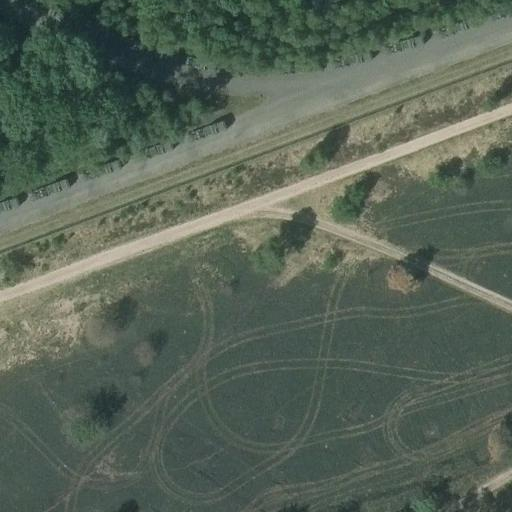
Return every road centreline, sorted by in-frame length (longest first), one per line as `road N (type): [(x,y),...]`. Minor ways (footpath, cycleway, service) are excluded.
road 1 (track): [(0,294),(511,108)]
road 2 (track): [(268,199),(511,308)]
